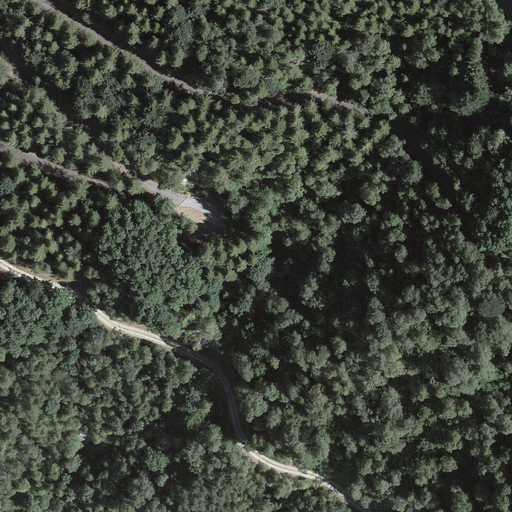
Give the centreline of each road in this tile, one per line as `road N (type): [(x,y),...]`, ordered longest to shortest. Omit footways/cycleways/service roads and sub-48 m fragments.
road 1 (track): [(40,0),(233,106),(318,97),(393,124),(461,200),(476,245),(511,255)]
road 2 (track): [(0,143),(186,231),(216,225),(208,208),(147,184),(0,44)]
road 3 (track): [(365,511),(328,482),(250,451),(226,387),(204,361),(113,326),(44,283)]
